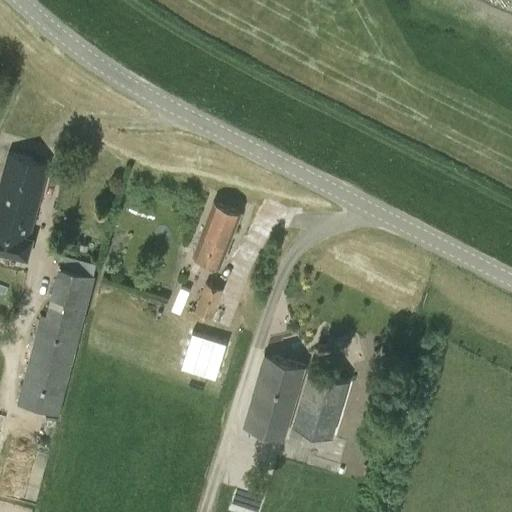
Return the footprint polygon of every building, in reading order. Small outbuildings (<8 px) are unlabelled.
[(0,249),(26,256),(31,238),(28,237),(48,161),(9,151),(0,184),(0,249)] [(213,198),(192,251),(217,261),(238,211),(213,198)] [(19,402),(59,413),(95,277),(61,268),(48,318),(41,316),(19,402)] [(232,293),(206,283),(199,303),(194,301),(191,308),(196,309),(196,310),(222,320),(232,293)] [(265,353),(245,422),(285,434),(305,365),(265,353)] [(351,378),(310,368),(293,424),(333,436),(351,378)] [(223,511),(249,511),(258,477),(233,471),(223,511)]
